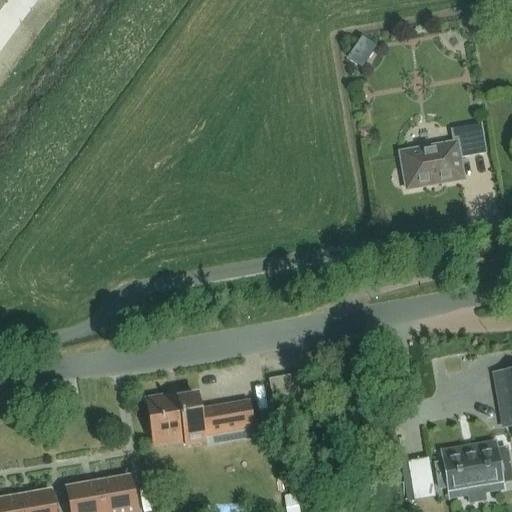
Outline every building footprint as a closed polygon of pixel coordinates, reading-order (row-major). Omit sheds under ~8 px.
[(359,42),(350,56),(361,63),(370,50),(359,42)] [(404,170),(401,171),(404,186),(407,185),(408,189),(429,185),(429,186),(430,185),(438,183),(439,184),(439,183),(461,179),(457,159),(485,154),(480,127),(451,132),(454,146),(402,156),(404,170)] [(510,425),(511,425),(511,374),(501,376),(510,425)] [(292,377),(296,401),(308,399),(304,375),(292,377)] [(296,401),(292,377),(280,379),(285,403),(296,401)] [(268,381),(273,406),(285,403),(280,379),(268,381)] [(204,437),(200,414),(197,398),(185,401),(184,396),(146,402),(153,446),(184,440),(185,446),(205,443),(204,437)] [(242,430),(252,428),(248,405),(200,414),(204,437),(242,430)] [(444,459),(450,494),(499,486),(494,450),(444,459)] [(410,478),(413,501),(423,500),(419,477),(410,478)] [(135,511),(130,479),(98,484),(102,511),(135,511)] [(102,511),(98,484),(66,490),(70,511),(102,511)] [(53,511),(50,493),(19,499),(20,511),(53,511)] [(300,511),(299,493),(286,494),(286,511),(300,511)] [(20,511),(19,499),(0,501),(0,511),(20,511)]
